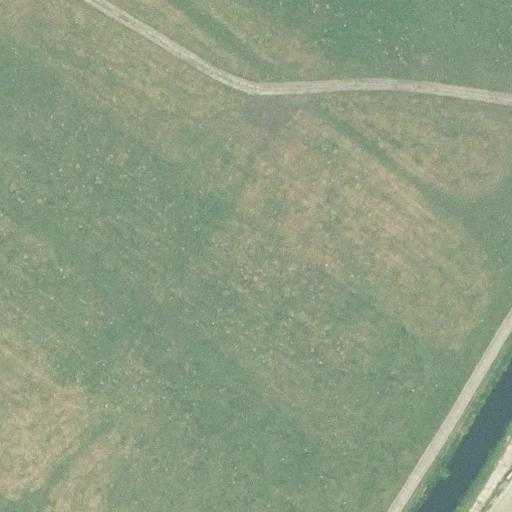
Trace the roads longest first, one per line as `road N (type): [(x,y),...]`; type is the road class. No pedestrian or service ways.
road 1 (track): [(511,101),(372,82),(299,95),(247,92),(197,70),(91,0)]
road 2 (track): [(393,511),(511,322)]
